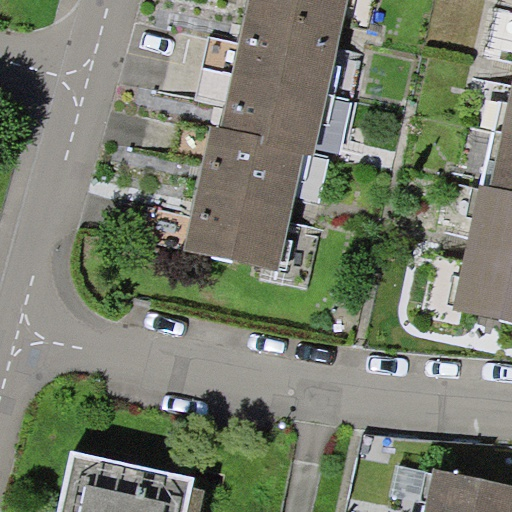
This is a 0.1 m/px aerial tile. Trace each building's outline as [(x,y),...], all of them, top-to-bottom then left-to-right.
[(264,0),(260,20),(344,38),(351,0),(264,0)] [(260,20),(248,79),(332,97),(344,38),(260,20)] [(248,79),(235,138),(308,153),(319,156),(332,97),(248,79)] [(224,136),(212,195),(296,212),(308,153),(235,138),(224,136)] [(511,144),(502,194),(511,195),(511,144)] [(491,191),(479,250),(511,257),(511,195),(502,194),(491,191)] [(212,195),(200,254),(284,272),(296,212),(212,195)] [(511,257),(479,250),(466,310),(511,319),(511,257)] [(183,511),(191,478),(71,453),(58,511),(183,511)] [(511,511),(511,494),(443,480),(436,511),(511,511)]
